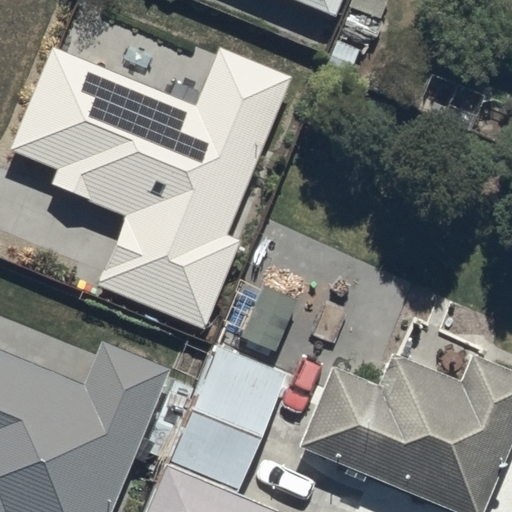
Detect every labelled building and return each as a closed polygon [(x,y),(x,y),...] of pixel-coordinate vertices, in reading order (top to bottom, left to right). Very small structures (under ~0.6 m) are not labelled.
[(291,0),(331,16),(336,0),(291,0)] [(284,75),(211,46),(192,104),(44,46),(3,150),(55,171),(49,185),(122,214),(95,284),(199,325),(233,240),(221,235),(284,75)] [(0,351),(0,511),(104,511),(163,366),(98,340),(80,384),(0,351)] [(511,373),(464,353),(451,378),(384,349),(369,384),(323,365),(289,443),(452,511),(476,511),(511,427),(511,373)] [(139,511),(268,511),(270,508),(161,461),(139,511)]
